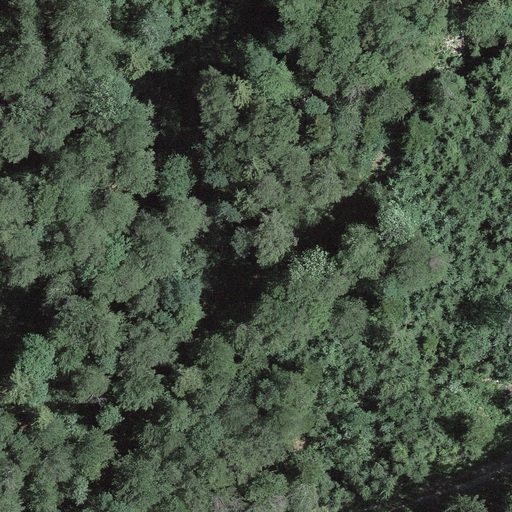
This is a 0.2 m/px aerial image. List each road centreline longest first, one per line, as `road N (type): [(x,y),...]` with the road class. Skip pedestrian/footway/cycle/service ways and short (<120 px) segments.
road 1 (track): [(49,511),(88,481),(214,304),(344,212),(470,0)]
road 2 (track): [(511,457),(378,511)]
